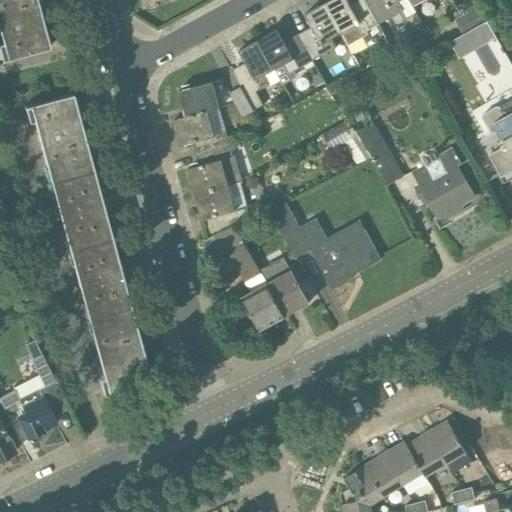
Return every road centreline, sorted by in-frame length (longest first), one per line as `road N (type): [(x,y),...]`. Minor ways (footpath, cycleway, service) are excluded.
road 1 (residential): [(213,412),(177,255),(121,73)]
road 2 (tertiary): [(213,412),(511,258)]
road 3 (residential): [(511,423),(460,396),(434,393),(273,464)]
road 4 (tertiary): [(6,511),(213,412)]
road 5 (residential): [(121,73),(254,0)]
road 6 (residential): [(160,511),(273,464)]
